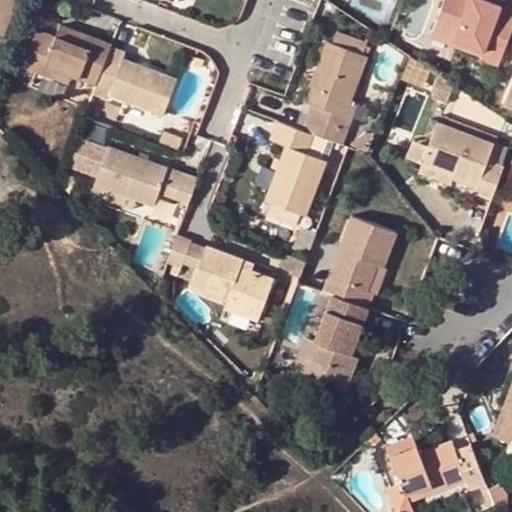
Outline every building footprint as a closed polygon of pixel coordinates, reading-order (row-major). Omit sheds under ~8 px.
[(0,0),(0,33),(4,35),(16,0),(0,0)] [(498,67),(511,30),(511,9),(501,5),(485,0),(445,0),(434,33),(483,52),(481,61),(498,67)] [(111,48),(112,44),(61,25),(56,39),(46,65),(73,75),(97,84),(100,74),(111,48)] [(36,73),(50,37),(36,31),(23,67),(36,73)] [(342,146),(351,122),(344,119),(357,84),(367,57),(363,55),(366,46),(335,34),(331,43),(326,41),(313,77),(304,102),(311,104),(301,130),(312,135),(342,146)] [(46,65),(56,39),(50,37),(36,73),(69,85),(73,75),(46,65)] [(125,54),(111,48),(100,74),(115,80),(110,96),(164,117),(177,81),(123,60),(125,54)] [(296,97),(304,102),(313,77),(304,74),(296,97)] [(367,88),(357,84),(344,119),(351,122),(354,123),(367,88)] [(238,103),(242,104),(248,87),(245,85),(238,103)] [(242,104),(246,106),(252,88),(248,87),(242,104)] [(494,144),(496,137),(441,116),(438,123),(494,144)] [(312,135),(301,130),(277,121),(270,141),(286,147),(280,162),(277,171),(265,202),(305,216),(325,162),(305,154),(312,135)] [(491,199),(503,166),(500,165),(487,161),(494,144),(438,123),(429,147),(414,142),(407,159),(422,164),(454,176),(453,179),(476,188),(474,193),(491,199)] [(158,145),(177,152),(183,137),(165,130),(158,145)] [(487,161),(500,165),(506,149),(494,144),(487,161)] [(153,207),(158,193),(167,168),(109,147),(95,186),(153,207)] [(270,168),(277,171),(280,162),(274,159),(270,168)] [(454,176),(422,164),(418,174),(450,186),(453,179),(454,176)] [(173,198),(183,174),(167,168),(158,193),(173,198)] [(189,204),(198,180),(183,174),(173,198),(189,204)] [(153,207),(95,186),(92,192),(111,199),(109,202),(149,217),(153,207)] [(352,216),(322,293),(331,295),(368,309),(373,293),(367,291),(376,265),(383,268),(396,233),(352,216)] [(191,242),(177,236),(168,262),(182,268),(191,242)] [(273,280),(251,271),(241,267),(244,260),(207,246),(192,287),(227,301),(225,307),(258,320),(273,280)] [(255,265),(244,260),(241,267),(251,271),(255,265)] [(373,293),(383,268),(376,265),(367,291),(373,293)] [(350,356),(368,309),(331,295),(314,342),(320,344),(313,363),(324,367),(319,383),(344,392),(356,358),(350,356)] [(255,329),(258,320),(225,307),(222,316),(255,329)] [(298,375),(319,383),(324,367),(313,363),(320,344),(314,342),(310,341),(298,375)] [(511,379),(511,380),(501,408),(508,411),(498,438),(511,443),(511,379)] [(508,411),(501,408),(491,436),(498,438),(508,411)] [(380,440),(374,435),(366,443),(371,448),(380,440)] [(391,459),(417,448),(414,440),(388,450),(391,459)] [(470,488),(484,482),(470,446),(455,452),(451,442),(419,454),(417,448),(391,459),(401,484),(408,502),(466,479),(470,488)] [(412,511),(408,502),(401,484),(386,490),(394,511),(412,511)]
